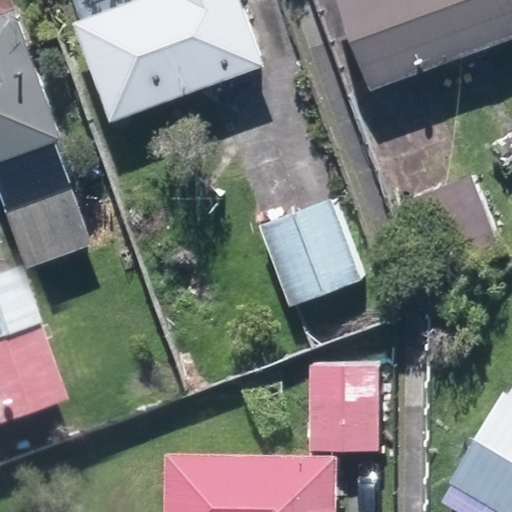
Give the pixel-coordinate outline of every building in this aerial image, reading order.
[(126,0),(93,12),(128,112),(283,57),(263,0),(126,0)] [(511,0),(324,0),(358,90),(511,33),(511,0)] [(0,160),(9,158),(44,260),(147,224),(128,171),(156,161),(140,116),(105,128),(115,158),(91,166),(33,2),(0,13),(0,160)] [(497,253),(469,177),(401,202),(429,278),(497,253)] [(331,199),(255,226),(284,307),(360,280),(331,199)] [(0,330),(39,315),(10,239),(0,242),(0,330)] [(39,315),(0,330),(0,418),(68,393),(39,315)] [(317,445),(182,439),(179,511),(357,511),(360,446),(397,447),(401,358),(321,354),(317,445)] [(511,511),(511,399),(497,391),(443,481),(495,511),(511,511)]
